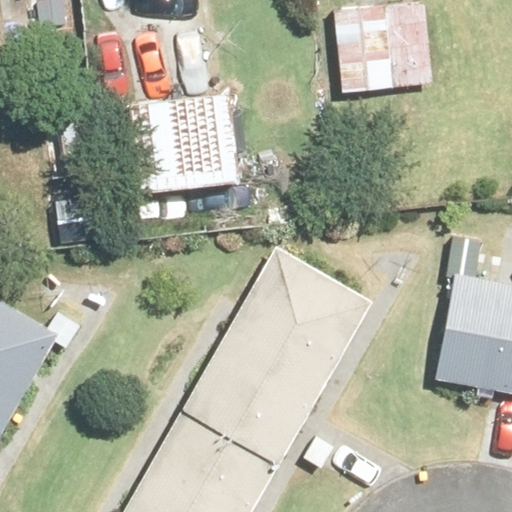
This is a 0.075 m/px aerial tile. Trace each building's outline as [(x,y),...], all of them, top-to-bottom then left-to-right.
[(427,9),(322,14),(326,94),(431,90),(427,9)] [(73,103),(35,104),(38,179),(76,177),(73,103)] [(230,103),(112,107),(115,192),(233,189),(230,103)] [(261,246),(114,511),(237,511),(356,297),(261,246)] [(511,286),(440,272),(420,375),(511,392),(511,286)] [(0,304),(0,412),(48,332),(0,304)]
